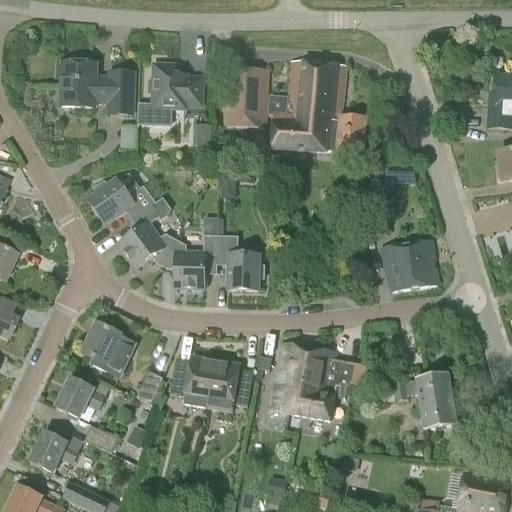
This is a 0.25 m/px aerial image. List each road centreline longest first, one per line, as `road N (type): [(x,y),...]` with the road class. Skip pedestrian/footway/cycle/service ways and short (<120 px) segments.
road 1 (residential): [(479,297),(293,325),(179,324),(111,297),(87,271)]
road 2 (unclassified): [(393,21),(184,23),(0,5)]
road 3 (residential): [(479,297),(393,21)]
road 4 (residential): [(87,271),(0,448)]
road 5 (residential): [(87,271),(81,246),(0,101)]
